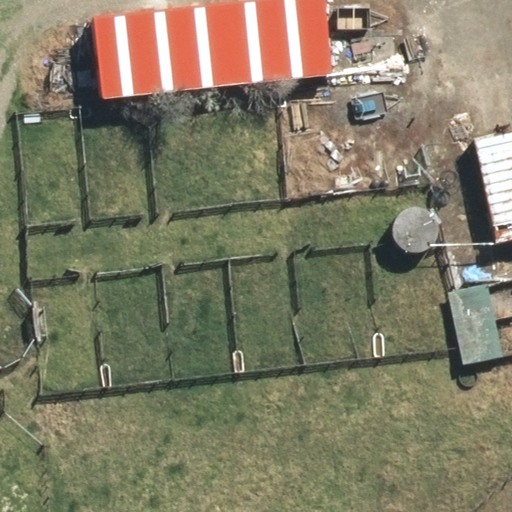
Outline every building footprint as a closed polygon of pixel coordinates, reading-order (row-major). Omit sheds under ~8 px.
[(103,15),(111,95),(338,73),(330,0),(287,0),(227,6),(227,3),(103,15)] [(427,31),(336,37),(339,78),(341,112),(432,106),(427,31)] [(511,133),(485,138),(506,240),(511,239),(511,133)] [(439,193),(392,194),(393,255),(441,254),(439,193)] [(511,308),(508,281),(447,290),(459,375),(511,367),(511,308)]
